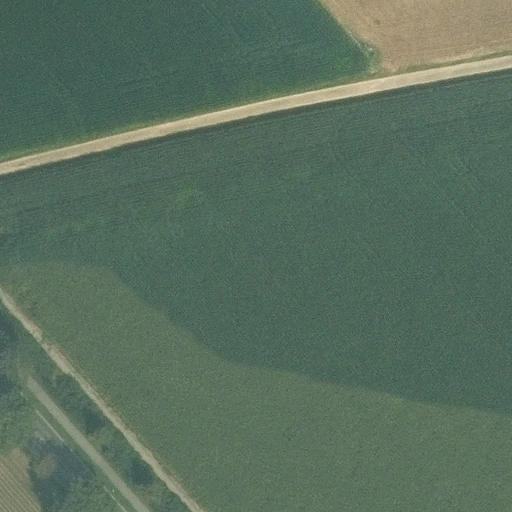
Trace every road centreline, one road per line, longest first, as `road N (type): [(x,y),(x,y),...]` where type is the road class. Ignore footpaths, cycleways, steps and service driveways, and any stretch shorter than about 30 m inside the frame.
road 1 (unclassified): [(511,61),(330,93),(0,171)]
road 2 (primary): [(0,389),(105,511)]
